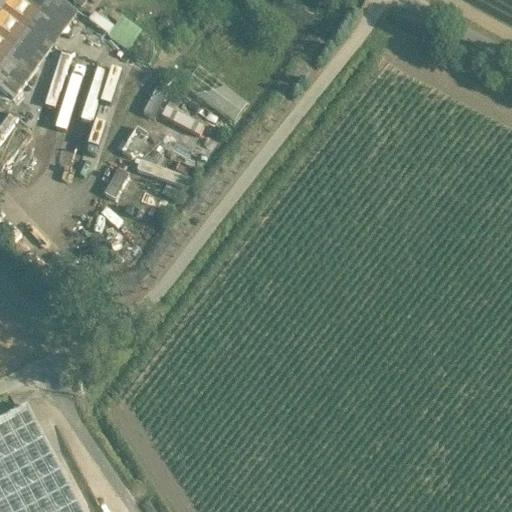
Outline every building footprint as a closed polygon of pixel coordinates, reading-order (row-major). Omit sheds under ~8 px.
[(57,0),(19,0),(0,27),(0,92),(13,102),(78,15),(57,0)] [(0,0),(0,27),(19,0),(0,0)] [(95,14),(89,23),(128,53),(143,33),(123,18),(114,29),(95,14)] [(94,115),(99,102),(110,106),(122,77),(101,69),(85,111),(94,115)] [(197,70),(184,93),(237,125),(251,102),(197,70)] [(155,120),(168,96),(158,91),(145,114),(155,120)] [(164,119),(200,140),(205,130),(170,109),(164,119)] [(91,147),(99,149),(105,127),(98,124),(91,147)] [(140,165),(137,175),(190,191),(194,181),(140,165)] [(117,201),(127,175),(116,171),(106,197),(117,201)] [(82,511),(26,406),(0,419),(0,511),(82,511)]
